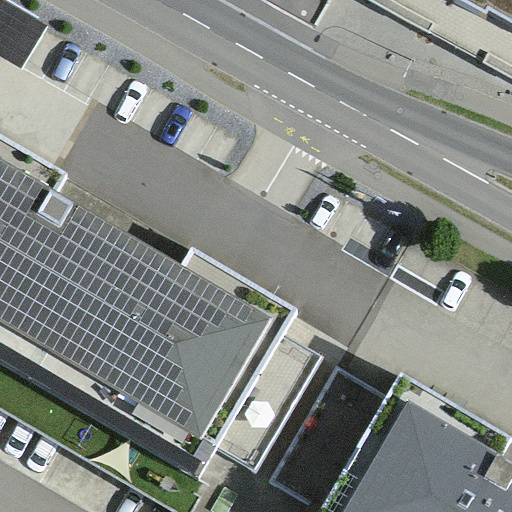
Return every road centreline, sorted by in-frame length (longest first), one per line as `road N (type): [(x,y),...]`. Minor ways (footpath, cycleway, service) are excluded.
road 1 (secondary): [(339,101),(511,215)]
road 2 (secondary): [(160,0),(339,101)]
road 3 (secondary): [(511,159),(339,101)]
